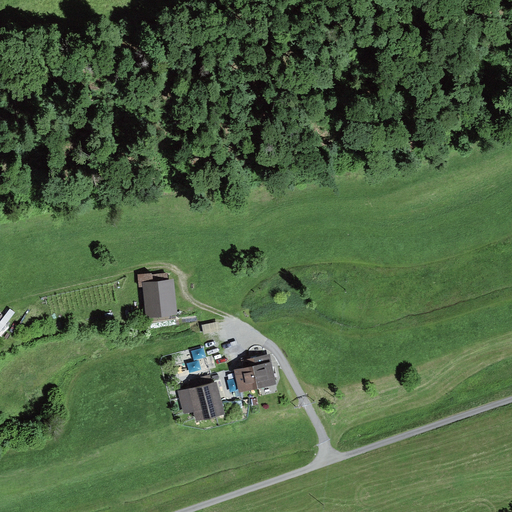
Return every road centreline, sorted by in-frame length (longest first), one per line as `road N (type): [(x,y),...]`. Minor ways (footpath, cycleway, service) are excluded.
road 1 (residential): [(184,511),(511,399)]
road 2 (track): [(329,460),(274,350),(246,335),(230,338)]
